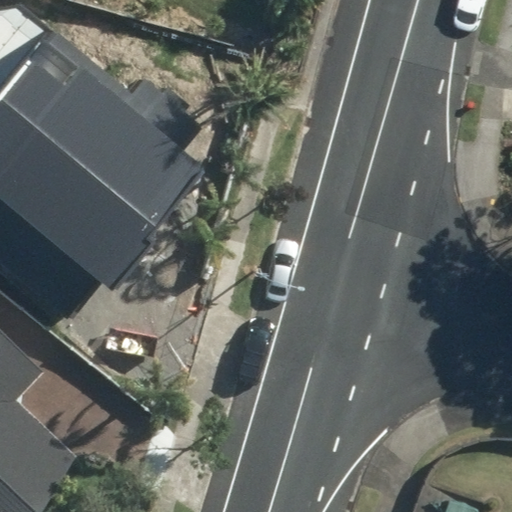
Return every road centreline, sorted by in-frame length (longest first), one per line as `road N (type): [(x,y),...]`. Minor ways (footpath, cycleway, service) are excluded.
road 1 (unclassified): [(413,0),(332,286)]
road 2 (unclassified): [(332,286),(262,511)]
road 3 (residential): [(511,337),(332,286)]
